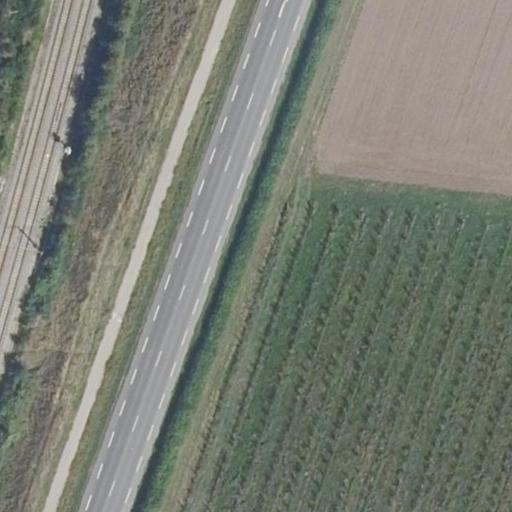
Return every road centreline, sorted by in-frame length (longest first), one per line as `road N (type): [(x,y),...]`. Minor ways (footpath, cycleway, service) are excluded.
road 1 (track): [(172,511),(357,0)]
road 2 (secondary): [(284,0),(100,511)]
